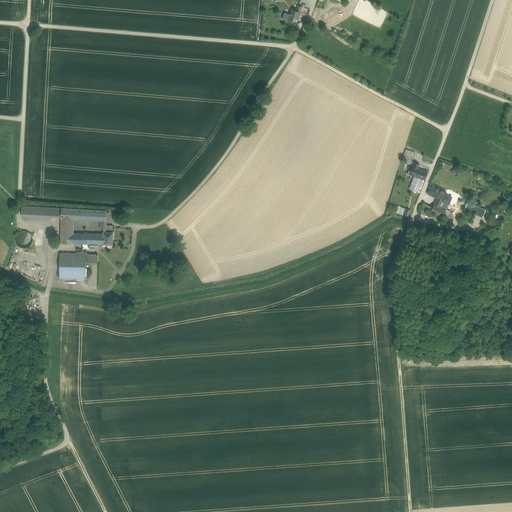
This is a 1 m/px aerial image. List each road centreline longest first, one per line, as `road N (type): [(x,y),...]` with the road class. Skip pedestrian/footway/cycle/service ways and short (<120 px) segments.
road 1 (track): [(0,23),(295,46),(315,0)]
road 2 (track): [(0,471),(66,439),(44,375),(51,233),(29,224)]
road 3 (track): [(410,511),(391,272),(409,227)]
road 4 (track): [(295,46),(232,145),(166,221),(116,227)]
road 5 (unclassified): [(409,227),(494,0)]
road 6 (track): [(29,0),(17,215),(29,224)]
road 7 (track): [(295,46),(447,132)]
